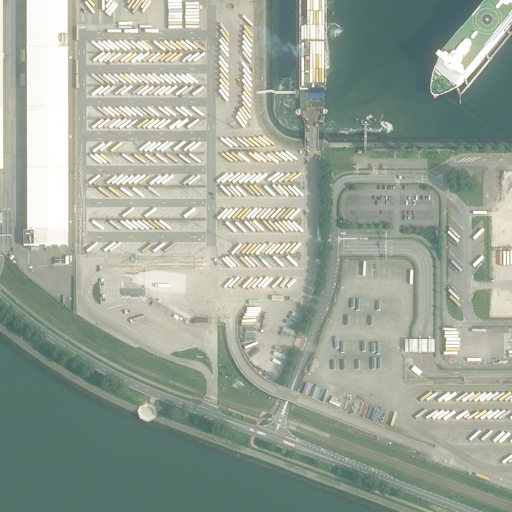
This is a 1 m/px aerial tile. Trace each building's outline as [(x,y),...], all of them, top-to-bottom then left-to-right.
[(68,232),(67,0),(26,0),(27,232),(68,232)] [(511,226),(500,226),(500,246),(511,246),(511,226)] [(68,246),(68,232),(27,232),(24,232),(24,246),(68,246)] [(179,319),(182,314),(171,308),(168,313),(179,319)] [(435,353),(435,342),(406,342),(406,353),(435,353)]
